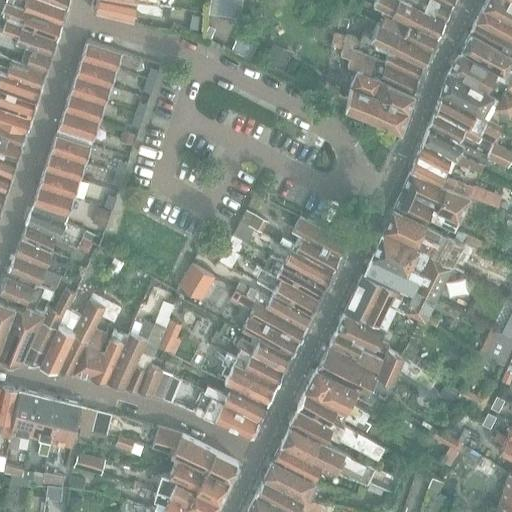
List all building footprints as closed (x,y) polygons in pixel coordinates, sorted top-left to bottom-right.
[(66,7),(48,0),(4,0),(4,1),(61,22),(66,7)] [(170,6),(158,4),(138,1),(133,0),(95,0),(93,10),(132,20),(135,5),(139,6),(139,8),(141,11),(168,15),(170,6)] [(437,34),(451,5),(440,0),(375,0),(373,4),(408,20),(437,34)] [(511,0),(485,0),(483,4),(511,19),(511,0)] [(56,38),(61,22),(4,1),(0,9),(0,11),(7,15),(6,19),(56,38)] [(511,19),(483,4),(476,18),(507,34),(511,36),(511,19)] [(437,34),(408,20),(406,25),(384,15),(381,22),(431,47),(437,34)] [(503,40),(507,34),(476,18),(469,31),(511,54),(511,42),(510,41),(503,40)] [(51,54),(56,38),(6,19),(3,26),(0,24),(0,29),(1,30),(1,31),(17,36),(15,42),(26,46),(51,54)] [(339,20),(338,30),(354,32),(355,21),(339,20)] [(431,47),(381,22),(377,20),(372,32),(364,29),(359,41),(373,46),(388,52),(384,62),(418,76),(423,63),(431,47)] [(342,47),(352,49),(355,35),(334,30),(330,44),(342,47)] [(511,70),(505,66),(511,54),(469,31),(458,52),(501,76),(499,80),(500,81),(503,82),(505,78),(510,81),(506,87),(511,90),(511,70)] [(80,58),(115,70),(122,50),(86,38),(80,58)] [(265,54),(276,68),(291,56),(280,42),(265,54)] [(45,70),(51,54),(26,46),(21,60),(45,70)] [(360,51),(352,49),(342,47),(340,54),(349,57),(346,64),(357,68),(351,83),(346,97),(336,93),(338,86),(329,82),(327,86),(323,84),(321,88),(319,95),(344,105),(344,106),(400,128),(413,92),(379,77),(379,76),(371,73),(375,58),(368,56),(368,55),(360,52),(360,51)] [(45,70),(21,60),(0,52),(0,62),(8,65),(6,73),(40,86),(45,70)] [(499,99),(504,92),(506,87),(510,81),(505,78),(503,82),(500,81),(499,80),(501,76),(458,52),(448,70),(499,99)] [(109,89),(115,70),(80,58),(74,77),(109,89)] [(418,76),(384,62),(375,58),(371,73),(379,76),(379,77),(413,92),(418,76)] [(145,80),(153,83),(158,69),(150,66),(145,80)] [(40,86),(6,73),(0,70),(0,89),(35,102),(40,86)] [(511,109),(511,96),(504,92),(499,99),(448,70),(439,93),(482,116),(497,124),(503,112),(509,115),(511,109)] [(103,107),(109,89),(74,77),(67,95),(103,107)] [(148,97),(153,83),(145,80),(141,95),(148,97)] [(0,105),(30,116),(35,102),(0,89),(0,105)] [(499,125),(497,124),(482,116),(439,93),(434,109),(481,134),(491,140),(492,139),(496,141),(501,132),(497,130),(499,125)] [(97,126),(103,107),(67,95),(61,114),(97,126)] [(133,117),(141,120),(146,103),(139,101),(133,117)] [(30,116),(0,105),(0,120),(26,130),(30,116)] [(478,141),(481,134),(434,109),(428,125),(458,141),(462,134),(478,141)] [(90,144),(97,126),(61,114),(55,133),(90,144)] [(139,126),(141,120),(133,117),(131,124),(139,126)] [(0,137),(21,145),(26,130),(0,120),(0,137)] [(463,144),(458,141),(428,125),(421,141),(451,157),(455,160),(480,171),(483,165),(458,154),(463,144)] [(84,163),(90,144),(55,133),(49,151),(84,163)] [(21,145),(0,137),(0,152),(16,160),(21,145)] [(511,151),(495,143),(496,141),(492,139),(491,140),(490,142),(493,143),(486,155),(507,165),(511,155),(511,151)] [(443,177),(451,157),(421,141),(415,155),(409,170),(445,186),(469,194),(498,204),(502,193),(473,183),(472,185),(447,176),(446,178),(443,177)] [(78,182),(84,163),(49,151),(42,170),(78,182)] [(0,172),(10,176),(16,160),(0,152),(0,172)] [(114,173),(122,176),(127,162),(119,159),(114,173)] [(72,200),(78,182),(42,170),(36,189),(72,200)] [(458,218),(469,194),(445,186),(409,170),(400,192),(393,206),(426,220),(429,215),(454,227),(458,218)] [(10,176),(0,172),(0,189),(5,191),(10,176)] [(119,185),(122,176),(114,173),(111,183),(119,185)] [(65,220),(72,200),(36,189),(30,207),(65,223),(66,221),(65,220)] [(104,205),(111,208),(116,196),(108,193),(104,205)] [(425,222),(426,220),(393,206),(382,229),(431,252),(430,254),(450,264),(462,270),(474,247),(453,237),(425,222)] [(84,229),(66,221),(65,223),(30,207),(25,221),(58,236),(59,237),(62,231),(68,234),(66,240),(76,245),(80,235),(91,240),(94,234),(84,229)] [(249,223),(248,224),(262,231),(268,219),(245,207),(240,218),(249,223)] [(292,229),(299,233),(339,256),(346,241),(299,215),(292,229)] [(242,237),(248,224),(249,223),(240,218),(232,232),(242,237)] [(52,250),(58,236),(25,221),(20,236),(52,250)] [(453,237),(474,247),(478,249),(482,240),(458,228),(453,237)] [(434,297),(450,264),(430,254),(431,252),(382,229),(370,256),(419,277),(414,287),(434,297)] [(235,250),(242,237),(232,232),(225,245),(235,251),(235,250)] [(332,270),(339,256),(299,233),(294,242),(282,235),(279,240),(291,247),(332,270)] [(69,257),(52,250),(20,236),(13,253),(62,272),(69,257)] [(239,252),(235,250),(235,251),(225,245),(218,258),(231,266),(239,252)] [(325,284),(332,270),(291,247),(284,261),(325,284)] [(55,284),(62,272),(13,253),(7,269),(19,274),(17,280),(32,286),(33,284),(37,280),(42,283),(55,284)] [(325,284),(284,261),(269,253),(262,267),(318,298),(325,284)] [(491,257),(483,253),(481,259),(488,263),(491,257)] [(427,312),(434,297),(414,287),(419,277),(370,256),(362,273),(403,291),(399,300),(406,303),(404,309),(424,319),(436,325),(439,318),(427,312)] [(208,285),(214,275),(192,262),(186,272),(208,285)] [(318,298),(262,267),(260,266),(256,273),(266,279),(276,285),(273,290),(311,312),(318,298)] [(17,280),(19,274),(7,269),(0,284),(0,292),(25,303),(34,307),(40,295),(49,299),(54,291),(44,286),(33,284),(32,286),(17,280)] [(403,291),(362,273),(344,310),(363,320),(365,316),(382,326),(393,306),(403,310),(404,309),(406,303),(399,300),(403,291)] [(452,276),(446,287),(471,299),(477,288),(452,276)] [(311,312),(273,290),(271,289),(267,297),(262,294),(263,293),(239,279),(235,287),(304,326),(311,312)] [(304,326),(235,287),(234,286),(228,296),(247,307),(249,304),(254,307),(250,313),(297,341),(304,326)] [(66,307),(67,308),(74,292),(65,287),(54,308),(45,304),(42,310),(43,311),(22,359),(39,362),(66,307)] [(102,313),(109,299),(92,290),(81,314),(67,308),(66,307),(39,362),(71,371),(90,330),(92,330),(94,326),(99,314),(100,312),(102,313)] [(444,300),(469,313),(475,304),(449,290),(444,300)] [(0,346),(16,305),(0,299),(0,346)] [(100,312),(99,314),(113,321),(121,305),(109,299),(102,313),(100,312)] [(148,361),(149,361),(166,326),(173,304),(163,299),(154,320),(151,319),(124,385),(138,389),(148,361)] [(43,311),(42,310),(34,307),(25,303),(23,307),(16,305),(0,346),(0,355),(22,359),(43,311)] [(378,335),(382,326),(365,316),(363,320),(344,310),(336,327),(365,343),(379,350),(386,354),(389,349),(392,343),(378,335)] [(290,355),(297,341),(250,313),(242,327),(254,334),(290,355)] [(124,385),(151,319),(145,315),(142,321),(134,318),(127,334),(106,380),(124,385)] [(90,376),(99,350),(98,350),(102,339),(104,340),(108,331),(94,326),(92,330),(90,330),(71,371),(90,376)] [(336,327),(329,342),(379,369),(386,354),(379,350),(375,358),(361,350),(365,343),(336,327)] [(106,380),(127,334),(115,329),(113,328),(103,352),(99,350),(90,376),(106,380)] [(478,352),(503,364),(511,345),(511,338),(490,328),(478,352)] [(283,369),(290,355),(254,334),(250,340),(240,335),(239,337),(235,335),(232,341),(240,345),(255,354),(283,369)] [(375,375),(379,369),(329,342),(317,366),(367,391),(377,398),(387,381),(375,375)] [(276,383),(283,369),(255,354),(240,345),(233,356),(238,359),(240,357),(246,360),(243,366),(276,383)] [(420,368),(389,349),(386,354),(379,369),(375,375),(387,381),(394,386),(402,366),(416,374),(420,368)] [(267,401),(276,383),(243,366),(246,360),(240,357),(238,359),(233,356),(227,369),(222,378),(234,384),(267,401)] [(149,362),(149,361),(148,361),(138,389),(150,393),(160,367),(149,362)] [(511,364),(508,362),(501,378),(509,382),(511,376),(511,364)] [(378,402),(377,399),(367,391),(317,366),(309,381),(306,387),(333,402),(334,401),(364,418),(369,408),(375,407),(378,402)] [(160,367),(150,393),(162,398),(173,373),(160,367)] [(456,396),(482,409),(495,381),(485,376),(477,393),(461,385),(456,396)] [(267,401),(234,384),(230,392),(212,383),(207,392),(212,394),(259,418),(267,401)] [(501,383),(496,394),(504,398),(509,387),(501,383)] [(10,437),(19,388),(2,385),(0,393),(0,422),(3,423),(1,435),(10,437)] [(371,422),(364,418),(334,401),(333,402),(306,387),(297,406),(328,423),(329,421),(381,451),(384,446),(350,426),(343,422),(345,419),(367,430),(371,422)] [(32,435),(40,393),(19,388),(10,437),(8,444),(13,445),(14,442),(17,442),(19,432),(32,435)] [(49,453),(60,398),(40,393),(32,435),(39,436),(37,451),(49,453)] [(250,435),(259,418),(212,394),(208,402),(204,410),(199,407),(197,411),(250,435)] [(490,406),(498,410),(504,399),(496,395),(490,406)] [(60,398),(49,453),(52,454),(53,450),(58,451),(59,440),(71,442),(81,403),(60,398)] [(89,429),(95,408),(85,405),(78,434),(89,438),(92,430),(89,429)] [(378,458),(381,451),(329,421),(328,423),(297,406),(289,422),(324,441),(329,433),(338,437),(338,436),(378,458)] [(89,429),(92,430),(106,433),(112,412),(95,408),(89,429)] [(482,422),(481,423),(490,427),(495,415),(487,411),(483,419),(482,422)] [(353,456),(324,441),(289,422),(281,441),(335,468),(367,483),(369,481),(394,492),(401,477),(353,456)] [(177,454),(227,479),(237,460),(184,433),(181,432),(158,425),(151,445),(177,454)] [(463,442),(453,437),(435,427),(431,434),(459,450),(463,442)] [(453,437),(463,442),(468,433),(458,428),(453,437)] [(511,437),(506,435),(496,430),(492,438),(503,443),(499,450),(511,457),(511,437)] [(331,475),(335,468),(281,441),(272,457),(314,475),(318,468),(331,475)] [(90,470),(94,455),(79,450),(74,465),(90,470)] [(218,499),(227,479),(177,454),(167,473),(218,499)] [(482,454),(475,469),(499,483),(506,470),(482,454)] [(321,478),(314,475),(272,457),(264,475),(305,494),(311,482),(318,486),(321,478)] [(11,473),(22,475),(24,466),(5,463),(3,471),(11,473)] [(42,482),(44,470),(30,468),(28,477),(32,477),(31,482),(42,484),(42,482)] [(44,470),(42,482),(62,486),(64,474),(44,470)] [(511,511),(511,472),(509,470),(496,511),(511,511)] [(211,511),(218,499),(167,473),(160,472),(158,480),(155,489),(167,492),(207,511),(211,511)] [(32,477),(28,477),(22,475),(11,473),(10,482),(31,486),(31,482),(32,477)] [(319,511),(324,503),(305,494),(264,475),(255,492),(291,510),(295,511),(296,511),(300,504),(316,511),(319,511)] [(207,511),(167,492),(155,489),(153,498),(157,499),(153,508),(162,511),(207,511)] [(289,511),(291,510),(255,492),(245,511),(289,511)]
